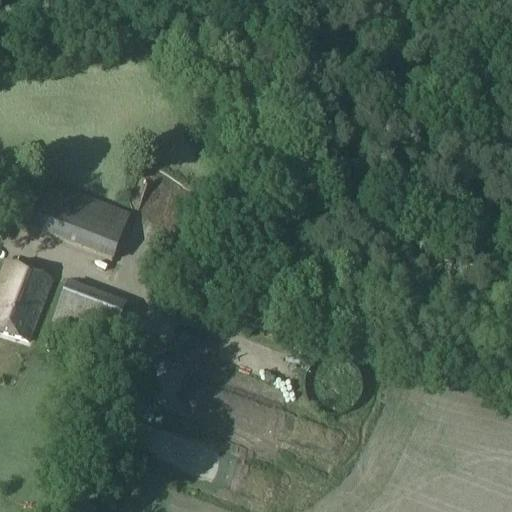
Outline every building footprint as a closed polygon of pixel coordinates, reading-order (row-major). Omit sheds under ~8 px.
[(150,180),(150,201),(172,200),(171,179),(150,180)] [(129,218),(39,183),(21,228),(111,263),(129,218)] [(52,283),(6,265),(0,281),(0,333),(28,344),(52,283)] [(250,462),(214,453),(217,442),(156,427),(149,456),(245,480),(250,462)] [(288,467),(301,471),(307,456),(293,451),(288,467)]
